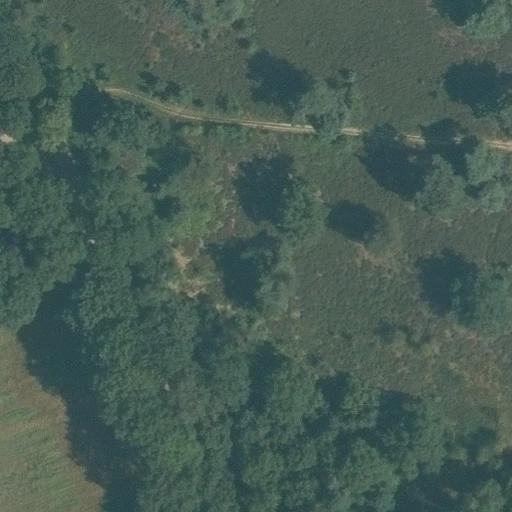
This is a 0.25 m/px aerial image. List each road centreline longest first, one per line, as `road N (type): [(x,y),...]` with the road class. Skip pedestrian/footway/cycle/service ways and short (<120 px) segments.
road 1 (unclassified): [(217,511),(1,0)]
road 2 (track): [(511,148),(47,103)]
